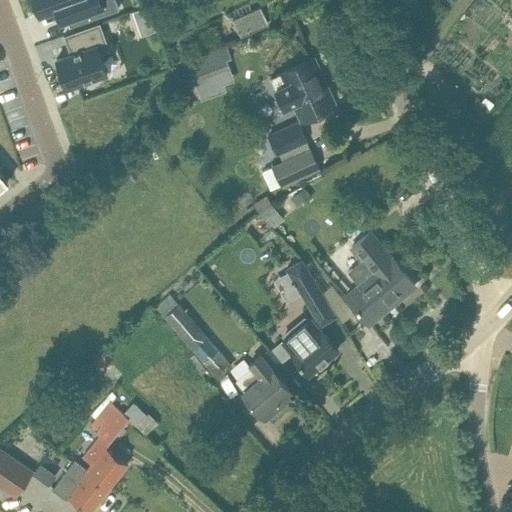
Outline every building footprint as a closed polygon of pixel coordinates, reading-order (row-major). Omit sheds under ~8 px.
[(35,0),(40,14),(63,6),(70,25),(119,8),(116,0),(35,0)] [(147,5),(134,9),(137,19),(151,14),(147,5)] [(260,8),(234,20),(240,34),(266,23),(260,8)] [(100,22),(64,34),(71,53),(56,58),(66,87),(108,72),(101,53),(110,49),(100,22)] [(187,62),(196,85),(230,72),(222,48),(187,62)] [(284,108),(294,103),(302,120),(335,104),(314,57),(270,77),(284,108)] [(272,166),(262,171),(270,188),(280,184),(281,186),(319,168),(320,168),(319,165),(307,139),(299,121),(270,134),(278,152),(279,154),(280,153),(283,159),(271,164),(272,166)] [(269,192),(256,201),(273,227),(286,218),(269,192)] [(371,231),(352,246),(361,258),(347,270),(359,284),(346,295),(369,322),(415,285),(371,231)] [(310,305),(325,296),(302,258),(287,268),(294,279),(292,280),(295,285),(296,284),(310,305)] [(164,317),(218,379),(234,365),(180,303),(179,304),(169,293),(155,307),(164,316),(164,317)] [(321,329),(310,316),(282,339),(293,352),(292,352),(309,373),(338,349),(321,329)] [(100,351),(89,359),(100,372),(110,364),(100,351)] [(295,394),(261,354),(250,362),(253,366),(235,380),(244,391),(243,392),(265,419),(295,394)] [(128,463),(106,446),(128,417),(145,433),(159,421),(148,411),(147,413),(141,409),(134,402),(122,392),(110,401),(109,400),(91,423),(98,429),(96,432),(99,435),(83,456),(92,463),(88,468),(87,470),(109,487),(128,463)] [(0,444),(0,485),(16,496),(35,468),(0,444)] [(87,470),(88,468),(75,458),(51,488),(68,500),(71,496),(90,511),(109,487),(87,470)]
